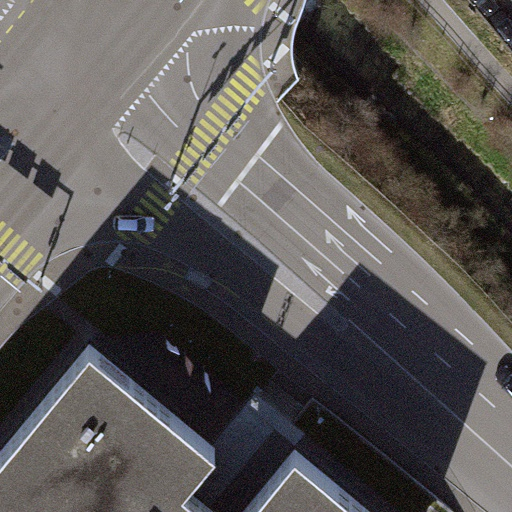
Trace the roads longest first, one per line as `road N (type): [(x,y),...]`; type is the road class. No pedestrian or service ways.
road 1 (unclassified): [(113,91),(511,437)]
road 2 (primary): [(0,233),(113,91)]
